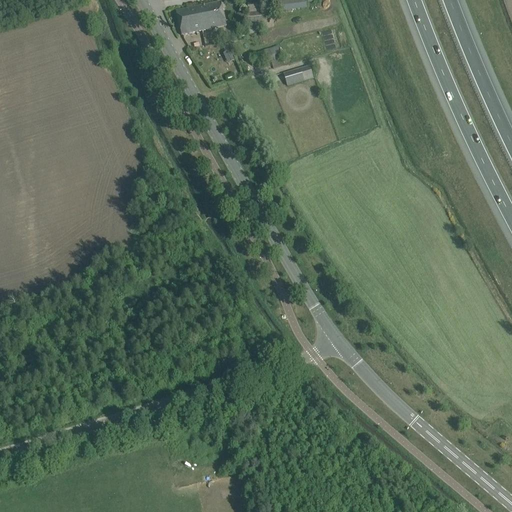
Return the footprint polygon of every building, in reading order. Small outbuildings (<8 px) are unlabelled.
[(276,0),(278,13),(307,9),(305,0),(276,0)] [(220,3),(197,8),(203,31),(226,27),(220,3)] [(248,6),(248,13),(245,14),(246,24),(263,22),(262,12),(261,5),(248,6)] [(203,31),(197,8),(176,12),(182,36),(203,31)] [(248,52),(253,67),(283,58),(278,43),(248,52)] [(228,45),(223,48),(225,54),(231,52),(228,45)] [(314,79),(310,67),(283,75),(287,87),(314,79)]
